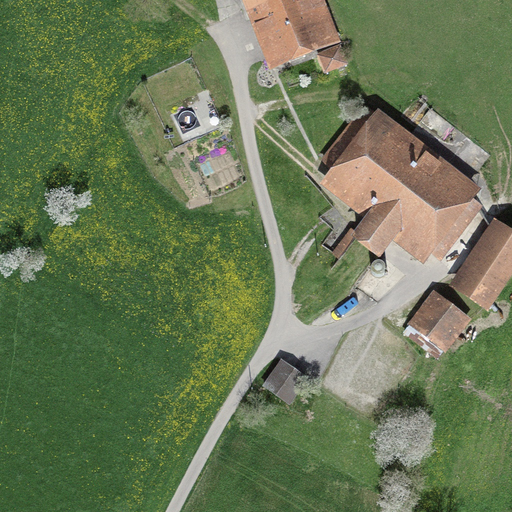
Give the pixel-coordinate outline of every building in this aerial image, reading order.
[(259,0),(273,33),(268,35),(277,57),(336,34),(322,0),(259,0)] [(326,70),(345,63),(339,48),(320,55),(326,70)] [(377,210),(346,250),(367,265),(397,226),(437,257),(478,204),(417,158),(424,148),(367,104),(324,160),(337,176),(335,178),(377,210)] [(511,239),(498,230),(459,287),(485,304),(511,264),(511,239)] [(445,346),(465,321),(433,296),(413,321),(445,346)] [(283,362),(266,387),(290,404),(307,380),(283,362)]
